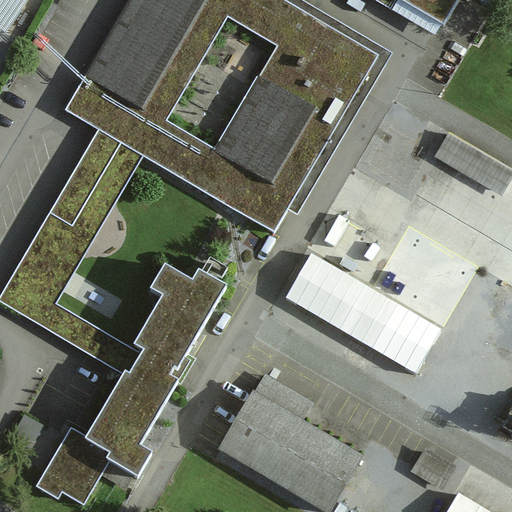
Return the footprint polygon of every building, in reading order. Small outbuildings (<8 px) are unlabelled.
[(0,0),(0,27),(4,30),(24,0),(0,0)] [(265,0),(134,0),(64,115),(96,135),(145,164),(267,238),(372,65),(265,0)] [(393,0),(368,0),(387,11),(393,0)] [(410,0),(434,14),(431,20),(443,27),(458,0),(410,0)] [(506,192),(511,180),(511,162),(450,130),(437,156),(506,192)] [(62,495),(82,506),(104,467),(126,480),(138,458),(128,452),(165,390),(157,385),(211,293),(181,275),(176,283),(149,267),(131,298),(143,305),(119,345),(59,309),(145,164),(96,135),(0,297),(0,310),(114,377),(77,440),(69,432),(35,490),(46,495),(57,502),(62,495)] [(434,323),(304,249),(280,292),(409,365),(434,323)] [(256,395),(224,450),(326,509),(358,454),(256,395)] [(426,446),(415,471),(446,485),(458,461),(426,446)] [(498,511),(461,490),(447,511),(498,511)]
